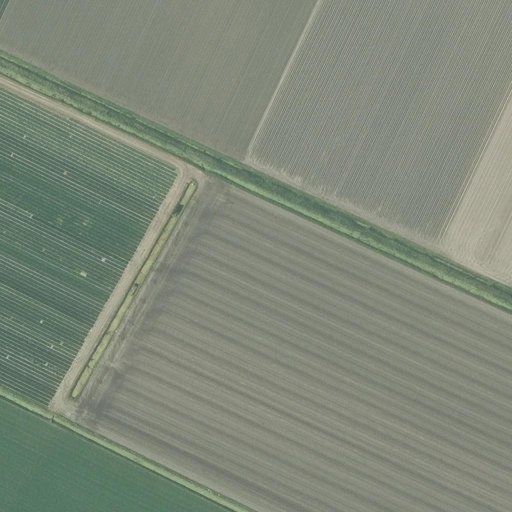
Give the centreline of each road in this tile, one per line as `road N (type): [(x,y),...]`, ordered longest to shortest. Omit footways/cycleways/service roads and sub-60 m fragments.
road 1 (track): [(52,414),(186,172),(0,83)]
road 2 (track): [(46,425),(223,511)]
